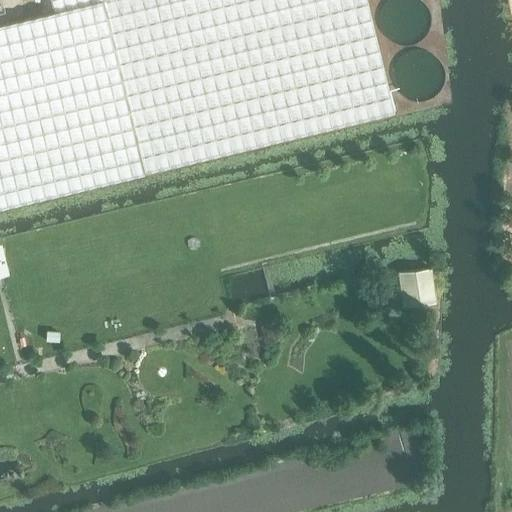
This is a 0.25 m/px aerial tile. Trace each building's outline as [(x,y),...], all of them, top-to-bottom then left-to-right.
[(48,0),(51,12),(0,24),(0,206),(145,172),(393,112),(365,0),(48,0)] [(385,0),(384,2),(381,9),(379,17),(381,25),(384,32),(390,37),(397,41),(405,42),(413,41),(420,37),(426,32),(429,24),(430,17),(429,9),(425,2),(423,0),(385,0)] [(418,47),(410,48),(403,52),(398,57),(394,64),(393,72),(394,80),(397,87),(402,93),(409,97),(416,99),(424,98),(431,96),(437,91),(442,85),(445,77),(445,70),(443,62),(439,56),(433,51),(425,48),(418,47)] [(431,267),(396,271),(400,306),(435,302),(431,267)] [(263,343),(281,338),(276,321),(258,326),(263,343)]
